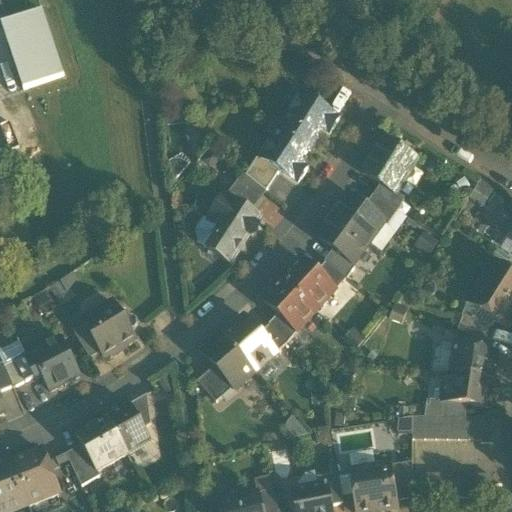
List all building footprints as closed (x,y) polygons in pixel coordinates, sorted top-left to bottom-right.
[(1,27),(23,92),(64,79),(42,13),(1,27)] [(290,74),(289,64),(278,57),(269,71),(285,81),(290,74)] [(292,115),(282,131),(311,149),(321,132),(329,138),(339,122),(307,101),(299,114),(292,115)] [(300,166),(311,149),(282,131),(272,147),(274,153),(266,164),(266,165),(279,175),(298,187),(308,171),(300,166)] [(380,188),(396,197),(397,196),(405,183),(413,170),(417,163),(383,142),(362,176),(380,188)] [(211,152),(202,163),(213,172),(222,160),(211,152)] [(246,178),(266,195),(279,175),(266,165),(266,164),(258,159),(246,178)] [(176,182),(188,169),(184,165),(179,162),(173,163),(169,165),(171,182),(176,182)] [(424,177),(413,170),(405,183),(416,190),(424,177)] [(226,198),(251,215),(266,195),(243,177),(226,198)] [(495,191),(481,182),(469,202),(483,211),(495,191)] [(380,188),(373,198),(397,213),(404,201),(397,196),(396,197),(380,188)] [(209,251),(230,266),(238,254),(245,253),(243,246),(249,238),(251,239),(255,239),(260,232),(259,228),(256,226),(260,221),(251,215),(226,198),(225,198),(208,223),(217,228),(213,234),(213,237),(216,239),(209,251)] [(386,228),(397,213),(373,198),(364,211),(384,226),(383,226),(386,228)] [(348,199),(333,219),(369,246),(383,226),(384,226),(364,211),(348,199)] [(408,221),(397,213),(386,228),(396,236),(408,221)] [(217,228),(208,223),(203,219),(195,231),(198,247),(208,253),(209,251),(216,239),(213,237),(213,234),(217,228)] [(354,266),(369,246),(333,219),(317,240),(333,252),(353,267),(354,266)] [(16,262),(16,263),(29,259),(29,258),(30,257),(27,250),(30,241),(27,229),(19,224),(17,220),(6,224),(4,224),(16,260),(17,262),(16,262)] [(382,256),(396,236),(386,228),(383,226),(369,246),(382,256)] [(498,252),(509,258),(511,253),(511,230),(498,252)] [(424,235),(414,250),(429,260),(439,245),(424,235)] [(324,265),(325,266),(346,283),(357,268),(354,266),(353,267),(333,252),(324,265)] [(490,263),(493,265),(505,273),(511,263),(496,254),(490,263)] [(301,261),(281,282),(316,314),(336,294),(316,276),(301,261)] [(493,265),(480,285),(511,305),(511,277),(505,273),(493,265)] [(336,294),(346,283),(325,266),(316,276),(336,294)] [(74,275),(60,284),(67,296),(78,282),(74,275)] [(297,335),(316,314),(281,282),(262,303),(278,318),(297,335)] [(67,296),(60,284),(49,291),(58,305),(69,298),(67,296)] [(508,331),(511,324),(511,305),(480,285),(467,306),(508,331)] [(46,293),(33,300),(43,318),(56,311),(46,293)] [(101,355),(104,360),(112,356),(113,358),(126,350),(125,348),(134,343),(133,333),(135,333),(138,329),(137,322),(133,319),(131,320),(113,305),(83,323),(83,324),(101,355)] [(408,311),(396,307),(393,311),(389,323),(402,328),(408,311)] [(269,327),(269,328),(287,346),(297,335),(278,318),(269,327)] [(463,319),(459,330),(484,339),(487,340),(491,329),(463,319)] [(244,320),(223,338),(255,375),(274,358),(276,356),(259,337),(244,320)] [(71,331),(90,362),(101,355),(83,324),(71,331)] [(276,356),(287,346),(269,328),(259,337),(276,356)] [(367,342),(354,330),(344,340),(357,353),(367,342)] [(481,355),(484,339),(459,330),(456,347),(477,350),(476,354),(481,355)] [(235,392),(255,375),(223,338),(203,355),(215,369),(234,390),(235,392)] [(42,379),(50,394),(80,379),(60,341),(27,358),(24,359),(34,380),(35,382),(42,379)] [(0,353),(0,360),(3,366),(4,369),(24,359),(27,358),(19,343),(0,353)] [(450,377),(454,347),(442,345),(439,367),(432,367),(431,374),(446,376),(450,377)] [(454,347),(450,377),(492,383),(494,383),(497,357),(481,355),(476,354),(477,350),(456,347),(454,347)] [(284,370),(274,358),(255,375),(265,387),(284,370)] [(24,359),(4,369),(13,389),(13,390),(34,380),(24,359)] [(0,392),(0,394),(13,389),(4,369),(3,366),(0,366),(0,392)] [(198,384),(216,405),(234,390),(215,369),(198,384)] [(490,390),(492,383),(450,377),(446,376),(442,404),(444,405),(467,408),(490,411),(492,396),(491,395),(489,395),(489,391),(490,391),(490,390)] [(325,407),(324,393),(311,394),(312,408),(325,407)] [(130,407),(144,431),(151,427),(147,397),(130,407)] [(444,405),(442,404),(430,402),(429,409),(426,408),(424,420),(442,420),(444,405)] [(467,408),(444,405),(442,420),(466,421),(467,408)] [(130,407),(107,420),(128,458),(145,448),(148,438),(144,431),(130,407)] [(309,437),(292,418),(287,425),(284,433),(284,442),(309,437)] [(97,475),(128,458),(107,420),(75,438),(81,448),(97,475)] [(397,436),(413,436),(413,420),(398,422),(397,436)] [(413,441),(481,442),(481,421),(466,421),(442,420),(413,420),(413,436),(413,441)] [(481,445),(493,445),(493,421),(481,421),(481,442),(481,445)] [(128,458),(136,472),(157,460),(149,446),(145,448),(128,458)] [(69,464),(81,489),(100,479),(97,475),(81,448),(66,457),(69,464)] [(42,453),(12,465),(28,507),(59,495),(50,473),(47,466),(42,453)] [(348,457),(351,474),(376,470),(373,454),(348,457)] [(69,464),(66,457),(47,466),(50,473),(69,464)] [(97,475),(100,479),(105,489),(136,472),(128,458),(97,475)] [(0,511),(15,511),(28,507),(12,465),(0,469),(0,511)] [(390,469),(395,505),(412,501),(412,500),(412,466),(390,469)] [(355,498),(356,511),(396,511),(395,505),(390,469),(390,468),(376,470),(351,474),(351,478),(355,498)] [(317,488),(316,480),(315,474),(306,475),(298,487),(299,492),(317,488)] [(328,486),(332,509),(343,506),(342,500),(338,480),(338,476),(316,480),(317,488),(328,486)] [(257,496),(272,492),(269,478),(253,482),(257,496)] [(355,498),(351,478),(338,480),(342,500),(355,498)] [(412,499),(491,500),(492,479),(413,478),(412,499)] [(332,511),(332,509),(328,486),(317,488),(299,492),(292,493),(294,504),(291,508),(291,511),(332,511)] [(257,496),(261,511),(277,511),(272,492),(257,496)] [(221,511),(261,511),(257,496),(226,504),(221,511)]
